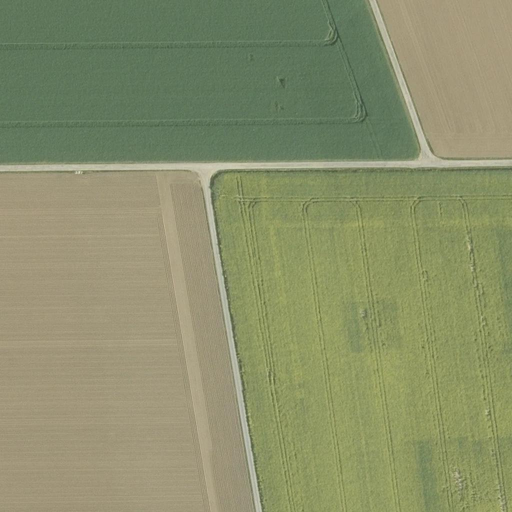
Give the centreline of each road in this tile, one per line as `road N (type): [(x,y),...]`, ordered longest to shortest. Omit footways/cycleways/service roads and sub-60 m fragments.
road 1 (unclassified): [(0,168),(430,164),(371,0)]
road 2 (track): [(257,511),(202,166)]
